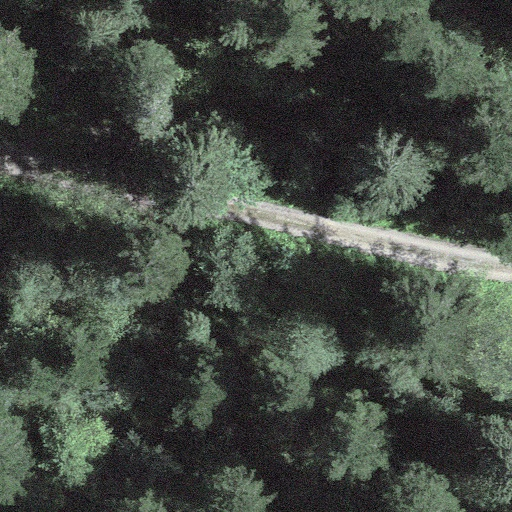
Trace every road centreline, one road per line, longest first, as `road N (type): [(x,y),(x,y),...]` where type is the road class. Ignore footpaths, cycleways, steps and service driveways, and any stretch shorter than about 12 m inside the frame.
road 1 (track): [(0,144),(511,272)]
road 2 (track): [(444,511),(279,296),(166,187)]
